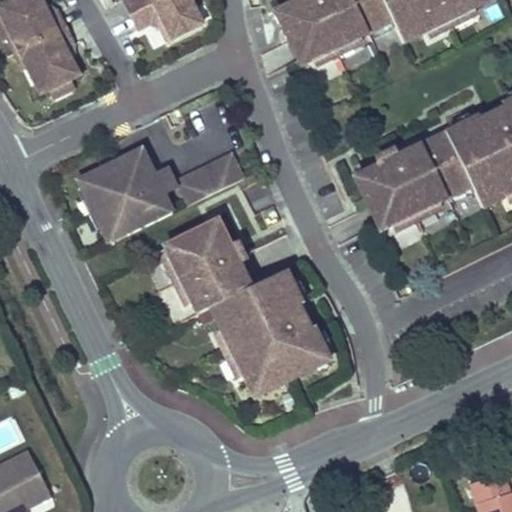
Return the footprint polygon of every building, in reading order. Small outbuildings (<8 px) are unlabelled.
[(43,7),(47,5),(44,0),(14,0),(0,7),(0,18),(0,19),(9,36),(5,38),(6,39),(23,73),(26,71),(39,97),(50,92),(68,83),(82,76),(74,59),(70,61),(67,55),(71,53),(68,49),(74,46),(58,13),(52,16),(50,11),(46,13),(43,7)] [(164,24),(160,30),(167,43),(203,25),(189,0),(122,0),(137,31),(162,19),(164,24)] [(275,16),(302,69),(313,63),(358,41),(392,23),(403,45),(427,33),(471,12),(492,1),(492,0),(320,0),(325,10),(307,18),(300,4),(275,16)] [(300,4),(307,18),(325,10),(320,0),(304,0),(305,1),(300,4)] [(427,33),(430,41),(474,19),(471,12),(427,33)] [(0,18),(0,36),(2,41),(6,39),(5,38),(9,36),(0,19),(0,18)] [(361,48),(358,41),(313,63),(317,70),(361,48)] [(50,92),(53,99),(72,90),(68,83),(50,92)] [(354,181),(381,234),(392,228),(437,206),(471,188),(482,210),(506,198),(511,195),(511,102),(508,104),(503,116),(511,133),(511,145),(497,153),(484,126),(471,123),(397,160),(404,175),(387,183),(379,169),(354,181)] [(508,104),(471,123),(484,126),(497,153),(511,145),(511,133),(503,116),(508,104)] [(152,165),(142,146),(77,178),(85,195),(90,193),(104,222),(99,224),(108,241),(173,209),(164,190),(151,196),(149,191),(151,191),(143,175),(142,176),(139,171),(152,165)] [(379,169),(387,183),(404,175),(397,160),(393,153),(381,159),(385,166),(379,169)] [(245,180),(234,156),(233,154),(176,182),(177,184),(189,207),(245,180)] [(164,190),(177,184),(176,182),(169,166),(155,172),(152,165),(139,171),(142,176),(143,175),(151,191),(149,191),(151,196),(164,190)] [(440,213),(437,206),(392,228),(396,235),(440,213)] [(330,361),(316,334),(304,330),(278,343),(268,323),(294,310),(298,298),(284,270),(250,287),(239,265),(224,272),(216,255),(230,247),(218,223),(165,249),(171,260),(193,305),(198,314),(210,308),(222,333),(244,377),(255,398),(330,361)] [(230,247),(216,255),(224,272),(239,265),(246,262),(240,250),(233,253),(230,247)] [(186,308),(193,305),(171,260),(164,264),(186,308)] [(268,323),(278,343),(304,330),(316,334),(298,298),(294,310),(268,323)] [(222,333),(215,336),(237,381),(244,377),(222,333)] [(0,511),(19,511),(26,509),(39,502),(35,494),(46,488),(27,451),(0,464),(0,511)] [(470,485),(478,511),(511,511),(511,493),(507,495),(501,475),(470,485)] [(46,488),(35,494),(39,502),(51,496),(46,488)]
